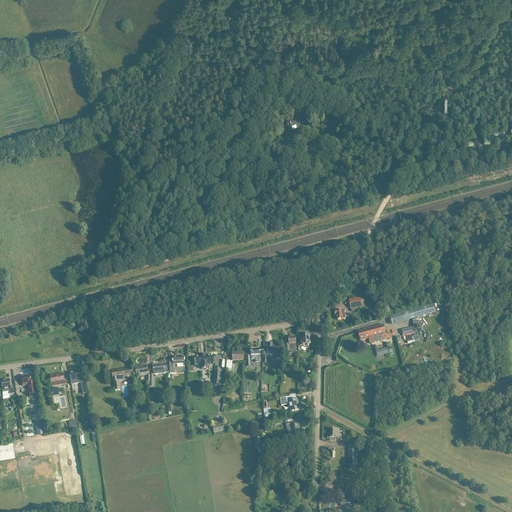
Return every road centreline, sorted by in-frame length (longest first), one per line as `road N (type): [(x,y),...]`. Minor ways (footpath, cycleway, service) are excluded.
road 1 (track): [(324,310),(497,0)]
road 2 (unclassified): [(320,320),(0,369)]
road 3 (unclassified): [(314,511),(320,320)]
